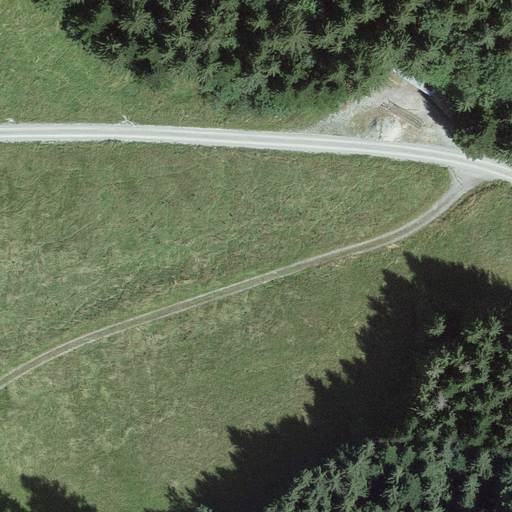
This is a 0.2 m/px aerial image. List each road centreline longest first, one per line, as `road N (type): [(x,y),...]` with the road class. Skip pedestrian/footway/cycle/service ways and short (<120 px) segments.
road 1 (track): [(511,161),(485,162),(454,199),(401,237),(107,329),(0,387)]
road 2 (track): [(0,131),(410,144),(511,172)]
